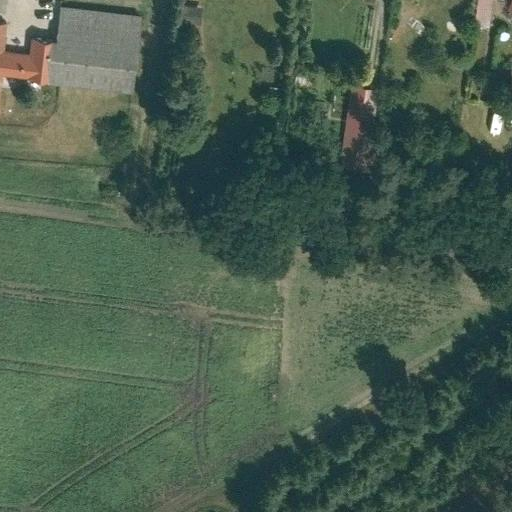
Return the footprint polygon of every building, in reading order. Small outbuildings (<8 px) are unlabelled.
[(499,28),(499,0),(480,0),(480,27),(499,28)] [(143,12),(65,2),(60,37),(55,78),(133,88),(143,12)] [(12,23),(0,21),(0,79),(4,80),(6,71),(8,48),(12,23)] [(33,75),(55,78),(60,37),(38,35),(36,52),(33,75)] [(33,75),(36,52),(8,48),(6,71),(33,75)] [(377,89),(352,86),(347,124),(371,128),(377,89)] [(271,239),(304,242),(305,224),(272,222),(271,239)]
